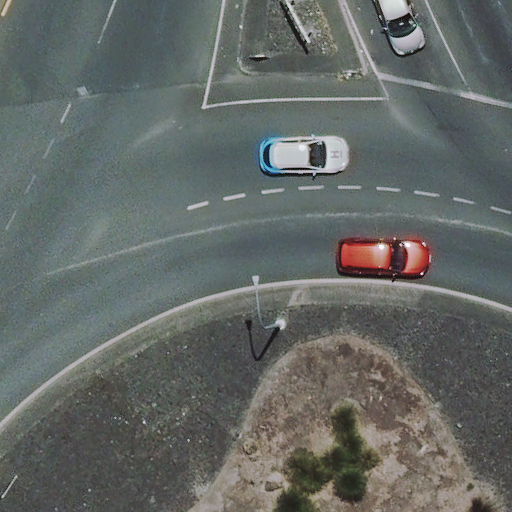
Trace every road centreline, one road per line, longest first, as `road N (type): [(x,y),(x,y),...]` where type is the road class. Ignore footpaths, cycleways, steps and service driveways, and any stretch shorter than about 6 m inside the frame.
road 1 (trunk): [(12,290),(93,243),(170,212),(254,192),(367,185),(511,211)]
road 2 (trunk): [(12,290),(60,127),(111,0)]
road 3 (trunk): [(424,0),(511,187)]
